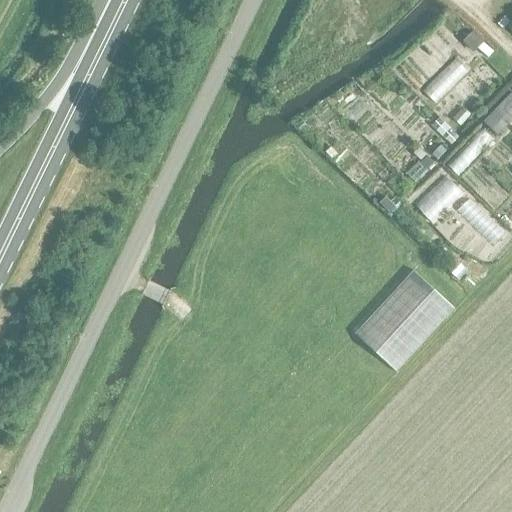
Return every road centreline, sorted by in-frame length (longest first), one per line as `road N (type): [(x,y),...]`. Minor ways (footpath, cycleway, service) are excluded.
road 1 (unclassified): [(12,511),(263,0)]
road 2 (track): [(286,511),(511,266)]
road 3 (primary): [(125,0),(0,260)]
road 4 (primary): [(102,0),(41,103)]
